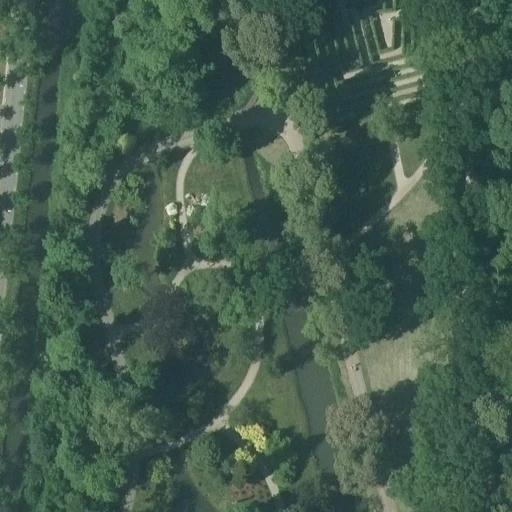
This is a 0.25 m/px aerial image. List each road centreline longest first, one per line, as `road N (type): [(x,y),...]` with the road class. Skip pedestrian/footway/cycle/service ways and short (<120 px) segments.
road 1 (track): [(123,511),(136,425),(93,282),(95,223),(115,174),(203,132)]
road 2 (track): [(467,107),(460,511)]
road 3 (track): [(325,267),(387,511)]
road 4 (tertiary): [(0,213),(21,0)]
road 5 (track): [(286,113),(325,267)]
